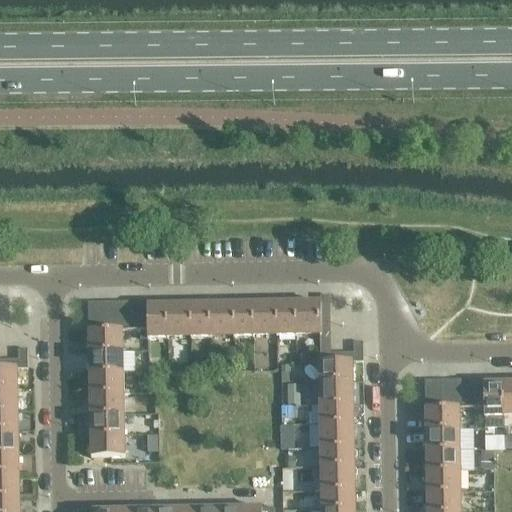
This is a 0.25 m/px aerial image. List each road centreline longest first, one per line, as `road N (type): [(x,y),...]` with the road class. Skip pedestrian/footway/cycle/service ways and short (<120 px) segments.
road 1 (primary): [(0,80),(511,75)]
road 2 (primary): [(511,42),(0,47)]
road 3 (residential): [(49,281),(370,276),(386,307),(385,357)]
road 4 (residential): [(54,507),(49,281)]
road 5 (residential): [(385,357),(389,511)]
road 6 (residential): [(385,357),(511,354)]
